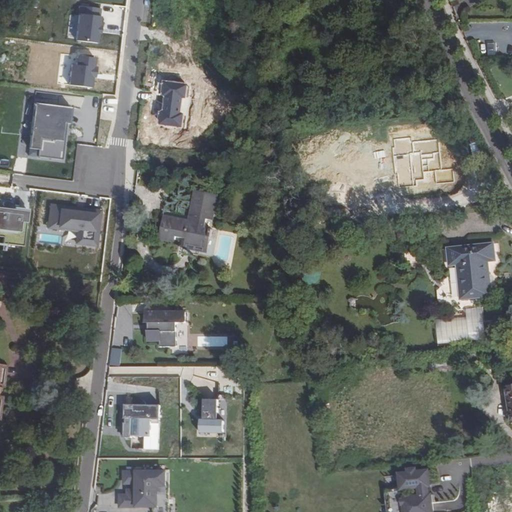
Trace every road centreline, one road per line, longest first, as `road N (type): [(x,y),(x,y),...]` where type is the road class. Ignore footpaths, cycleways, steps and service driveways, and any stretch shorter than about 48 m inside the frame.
road 1 (unclassified): [(138,0),(80,511)]
road 2 (tertiary): [(511,173),(428,0)]
